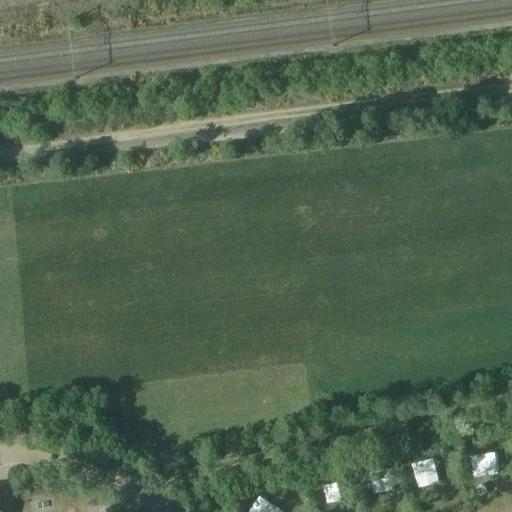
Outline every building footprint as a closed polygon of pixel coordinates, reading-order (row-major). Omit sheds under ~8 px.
[(472,461),(478,485),(504,479),(498,454),(472,461)] [(421,495),(443,490),(436,462),(414,467),(421,495)] [(376,504),(396,500),(391,475),(371,479),(376,504)] [(324,488),(328,501),(343,496),(339,483),(324,488)] [(254,511),(279,511),(280,511),(272,499),(254,511)]
